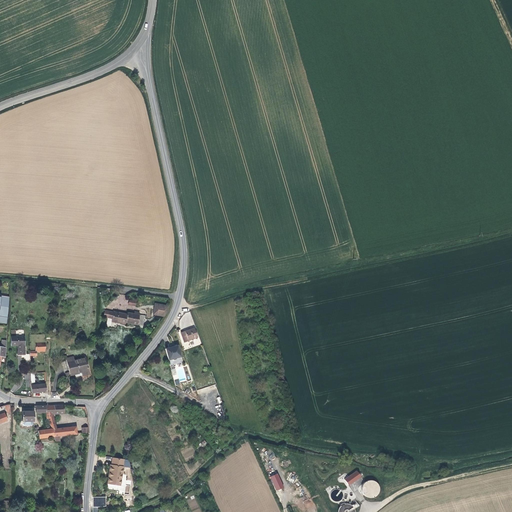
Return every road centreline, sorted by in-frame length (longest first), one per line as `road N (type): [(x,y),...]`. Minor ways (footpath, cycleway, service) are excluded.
road 1 (unclassified): [(101,404),(165,328),(183,277),(183,239),(139,41)]
road 2 (track): [(511,233),(191,306),(178,302)]
road 3 (tertiary): [(139,41),(112,65),(0,107)]
road 4 (track): [(122,511),(166,496),(241,427)]
road 5 (track): [(191,306),(241,401),(242,415),(231,423)]
